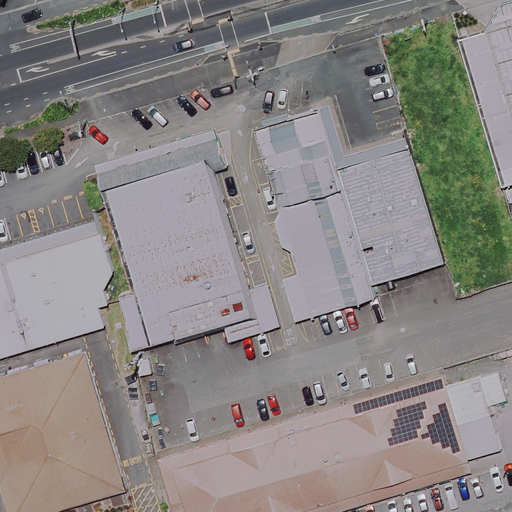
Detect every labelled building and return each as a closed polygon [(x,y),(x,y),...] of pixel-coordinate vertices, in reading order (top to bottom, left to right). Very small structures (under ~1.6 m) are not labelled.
[(511,24),(464,37),(503,171),(511,167),(511,1),(505,3),(511,24)] [(449,63),(393,80),(410,136),(466,119),(449,63)] [(309,112),(253,130),(279,211),(274,222),(282,246),(289,250),(297,274),(283,278),(296,321),(368,299),(309,112)] [(407,151),(329,175),(366,290),(443,265),(407,151)] [(199,157),(86,193),(140,362),(253,326),(199,157)] [(79,228),(0,252),(0,357),(109,323),(79,228)] [(86,346),(0,373),(0,495),(5,511),(58,511),(131,489),(86,346)] [(445,374),(167,461),(183,511),(326,511),(472,466),(468,456),(499,446),(477,377),(448,386),(445,374)]
